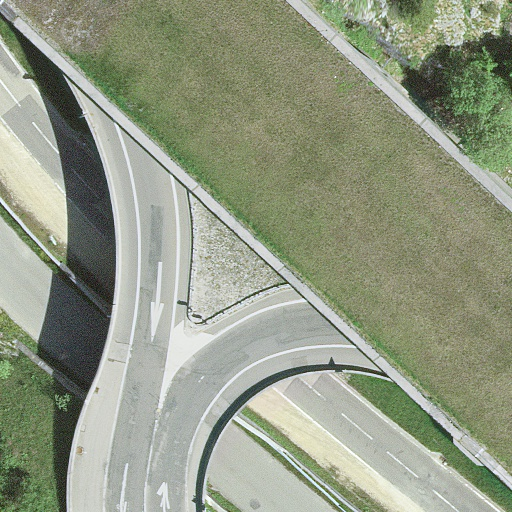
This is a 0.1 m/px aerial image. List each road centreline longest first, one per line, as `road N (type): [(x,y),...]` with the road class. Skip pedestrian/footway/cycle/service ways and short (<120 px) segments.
road 1 (trunk): [(457,511),(181,276),(90,190),(0,81)]
road 2 (trunk): [(118,0),(511,365)]
road 3 (trunk): [(57,0),(103,50),(149,161),(159,244),(150,450)]
road 4 (trunk): [(511,314),(174,0)]
road 5 (trunk): [(150,450),(220,357),(295,324),(367,324),(511,400)]
road 6 (tertiary): [(0,259),(102,359),(290,511)]
road 7 (trunk): [(511,289),(310,61),(267,0)]
